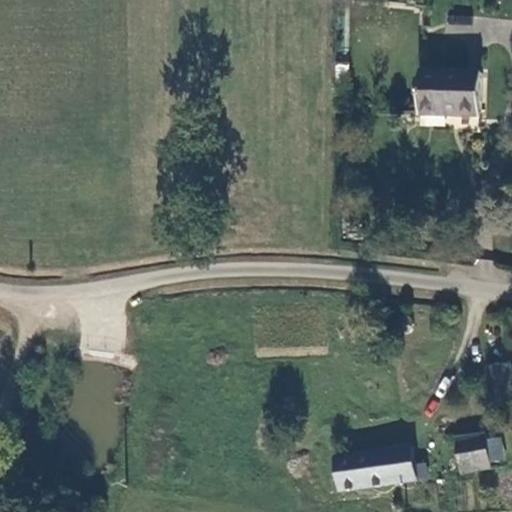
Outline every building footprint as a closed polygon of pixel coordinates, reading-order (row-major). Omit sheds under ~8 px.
[(354,66),(336,65),(335,85),(354,85),(354,66)] [(477,76),(419,73),(417,115),(475,116),(477,76)] [(407,315),(398,318),(394,322),(396,332),(403,336),(408,336),(413,332),(415,326),(415,321),(411,317),(407,315)] [(487,366),(494,419),(511,417),(509,405),(511,405),(511,370),(511,363),(487,366)] [(457,439),(462,474),(491,469),(490,461),(499,460),(496,439),(485,440),(485,435),(457,439)] [(410,447),(354,455),(356,468),(346,469),(348,486),(362,483),(362,489),(415,481),(410,447)]
